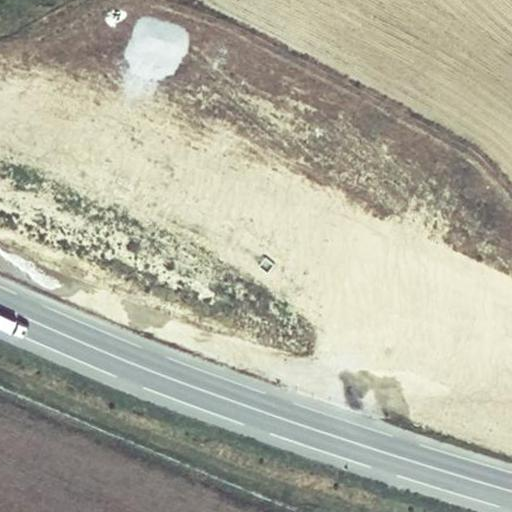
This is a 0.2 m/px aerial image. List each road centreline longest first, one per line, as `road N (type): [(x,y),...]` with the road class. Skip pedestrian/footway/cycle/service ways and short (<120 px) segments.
road 1 (motorway): [(511,316),(140,121),(0,37)]
road 2 (motorway): [(0,117),(326,302),(511,395)]
